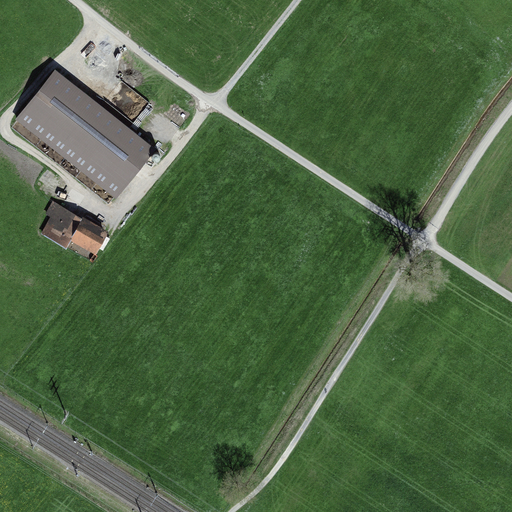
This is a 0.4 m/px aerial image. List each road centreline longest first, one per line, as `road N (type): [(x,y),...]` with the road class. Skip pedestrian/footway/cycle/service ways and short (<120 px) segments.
road 1 (track): [(231,511),(286,455),(511,109)]
road 2 (track): [(212,103),(511,298)]
road 3 (track): [(71,0),(212,103)]
road 4 (track): [(119,218),(212,103)]
road 5 (track): [(297,0),(212,103)]
